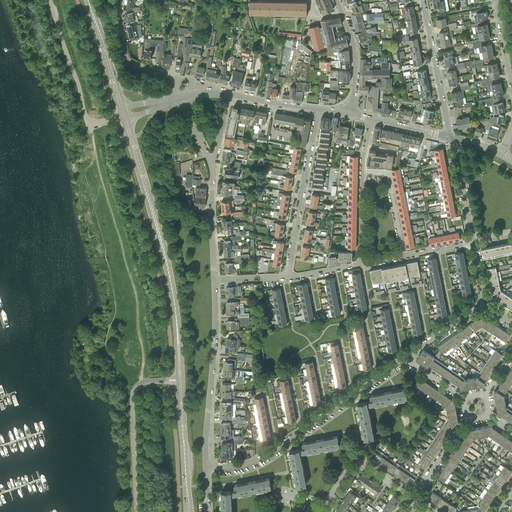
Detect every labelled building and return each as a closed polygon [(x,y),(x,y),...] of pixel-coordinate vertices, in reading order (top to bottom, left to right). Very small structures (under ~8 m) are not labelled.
[(125,10),(133,8),(137,7),(136,6),(134,7),(135,2),(136,2),(136,0),(125,0),(125,3),(126,4),(128,4),(128,5),(124,6),(125,10)] [(318,0),(322,8),(324,13),(331,10),(334,9),(330,0),(329,0),(318,0)] [(439,10),(445,9),(445,6),(444,6),(443,0),(442,0),(433,2),(434,8),(439,7),(439,10)] [(286,2),(285,2),(281,1),(277,1),(276,1),(272,1),(268,1),(267,1),(263,1),(262,1),(259,1),(250,1),(250,6),(250,14),(254,14),(257,14),(264,14),(267,14),(285,15),(294,15),(299,15),(302,15),(307,15),(307,2),(298,2),(295,2),(294,2),(291,2),(290,2),(286,2)] [(354,12),(364,11),(362,7),(368,6),(367,4),(365,4),(362,5),(358,6),(355,1),(350,4),(354,12)] [(403,15),(414,12),(413,6),(401,8),(403,15)] [(130,22),(138,21),(137,15),(137,12),(141,11),(140,7),(137,7),(133,8),(134,13),(133,13),(125,15),(126,22),(130,21),(130,22)] [(475,23),(479,22),(481,22),(480,19),(488,18),(487,11),(484,11),(483,8),(471,11),(472,14),(476,13),(477,17),(474,17),(475,23)] [(407,20),(415,18),(414,12),(403,15),(404,21),(407,20)] [(354,23),(363,20),(364,20),(362,13),(352,14),(354,23)] [(367,23),(384,23),(383,13),(374,13),(366,13),(366,20),(367,20),(367,23)] [(319,25),(312,26),(309,27),(314,49),(324,47),(323,44),(326,43),(328,51),(336,49),(343,47),(348,46),(348,45),(348,43),(347,41),(346,37),(346,35),(342,36),(335,38),(333,27),(332,25),(336,25),(342,24),(341,22),(340,18),(332,19),(330,19),(323,20),(321,20),(322,26),(319,27),(319,25)] [(408,26),(417,25),(415,18),(407,20),(408,26)] [(438,27),(447,25),(446,18),(437,19),(438,27)] [(373,34),(378,34),(376,28),(376,26),(367,29),(366,29),(365,26),(363,20),(354,23),(357,33),(366,30),(367,33),(373,32),(373,34)] [(134,38),(139,36),(137,25),(138,25),(138,24),(144,24),(144,21),(138,21),(130,22),(131,25),(127,26),(130,36),(133,35),(134,38)] [(476,33),(488,31),(487,24),(479,25),(479,22),(475,23),(463,25),(464,29),(467,28),(467,26),(473,25),(473,27),(475,27),(476,33)] [(408,26),(409,33),(418,31),(417,25),(408,26)] [(178,36),(184,36),(188,37),(189,30),(189,28),(179,27),(178,36)] [(183,60),(189,62),(190,56),(200,58),(202,49),(202,45),(192,43),(193,38),(192,38),(192,33),(203,35),(203,29),(193,28),(192,30),(189,30),(188,37),(184,36),(183,43),(183,48),(181,60),(183,60)] [(370,38),(372,37),(373,34),(373,32),(367,33),(366,30),(357,33),(355,33),(358,42),(362,41),(366,39),(367,41),(371,40),(370,38)] [(441,40),(450,38),(448,31),(439,33),(441,40)] [(479,36),(479,39),(480,40),(481,39),(490,38),(488,31),(476,33),(476,37),(479,36)] [(408,36),(396,39),(397,42),(403,41),(403,42),(409,41),(410,46),(418,44),(417,38),(409,40),(408,36)] [(156,61),(161,61),(162,61),(164,43),(164,41),(164,40),(146,38),(145,49),(145,55),(143,54),(142,58),(151,58),(152,50),(150,50),(150,45),(158,46),(156,61)] [(442,46),(451,44),(450,38),(441,40),(442,46)] [(482,52),(492,50),(491,43),(482,45),(481,42),(473,44),(473,48),(479,47),(480,53),(482,52)] [(174,57),(176,44),(173,44),(171,54),(167,54),(167,57),(164,57),(163,65),(170,67),(171,62),(170,62),(171,56),(174,57)] [(411,53),(420,51),(418,44),(410,46),(411,53)] [(349,59),(349,51),(344,51),(343,47),(336,49),(336,52),(339,52),(339,60),(349,59)] [(445,59),(454,57),(453,50),(443,52),(445,59)] [(482,52),(483,59),(494,57),(492,50),(482,52)] [(413,59),(421,57),(420,51),(411,53),(413,59)] [(217,79),(219,73),(216,73),(217,70),(218,67),(209,66),(210,62),(211,62),(212,56),(209,55),(208,59),(208,62),(207,68),(206,76),(206,77),(217,79)] [(231,84),(236,85),(240,68),(239,67),(240,64),(241,59),(235,57),(234,59),(233,59),(231,63),(233,64),(232,66),(237,67),(236,70),(235,70),(231,84)] [(373,64),(374,65),(375,61),(382,62),(387,62),(387,58),(377,57),(377,59),(371,58),(371,60),(366,60),(366,59),(360,59),(360,68),(365,68),(366,66),(372,66),(373,64)] [(413,63),(414,66),(422,64),(421,57),(413,59),(410,60),(411,64),(413,63)] [(446,66),(455,64),(454,57),(445,59),(446,66)] [(341,67),(349,67),(350,67),(349,59),(339,60),(338,60),(338,64),(340,64),(341,67)] [(180,73),(185,75),(189,62),(183,60),(180,73)] [(322,70),(331,70),(331,61),(324,61),(324,66),(322,66),(322,70)] [(488,72),(498,70),(497,63),(485,65),(485,69),(488,68),(488,72)] [(240,68),(236,85),(240,86),(245,69),(243,68),(244,65),(242,64),(240,64),(239,67),(240,68)] [(203,75),(206,76),(207,68),(198,65),(196,74),(203,76),(203,75)] [(221,65),(221,72),(220,81),(223,81),(228,83),(230,73),(226,73),(226,65),(222,65),(221,65)] [(360,68),(360,74),(360,85),(359,91),(368,92),(373,92),(374,86),(369,85),(365,85),(365,79),(372,79),(372,78),(381,78),(381,82),(376,81),(376,86),(391,87),(392,77),(390,77),(390,69),(382,69),(377,69),(373,69),(372,66),(366,66),(365,68),(360,68)] [(418,78),(427,76),(426,69),(417,71),(418,78)] [(449,79),(457,77),(456,70),(447,72),(449,79)] [(483,76),(483,79),(486,79),(490,78),(500,76),(498,70),(488,72),(489,75),(486,75),(486,76),(483,76)] [(250,88),(256,89),(259,72),(257,71),(256,76),(253,75),(250,88)] [(341,81),(349,81),(350,81),(350,71),(342,71),(341,81)] [(270,97),(271,87),(272,83),(274,73),(268,72),(267,80),(265,95),(270,97)] [(244,87),(250,88),(253,75),(252,76),(247,75),(247,79),(246,78),(244,87)] [(420,84),(428,83),(427,76),(418,78),(416,78),(417,85),(420,84)] [(450,85),(459,84),(457,77),(449,79),(450,85)] [(501,82),(493,84),(492,81),(490,81),(486,82),(481,83),(482,86),(490,85),(491,84),(492,91),(502,89),(501,82)] [(421,91),(429,89),(428,83),(420,84),(421,91)] [(381,113),(381,108),(377,107),(379,90),(387,90),(387,91),(395,91),(395,87),(391,87),(376,86),(374,86),(373,92),(373,98),(372,110),(372,111),(381,113)] [(431,100),(431,95),(429,89),(421,91),(423,101),(431,100)] [(494,98),(503,96),(502,89),(492,91),(493,94),(490,95),(491,98),(494,98)] [(453,100),(464,98),(463,90),(461,90),(459,91),(451,92),(453,100)] [(321,100),(329,101),(330,92),(323,91),(321,100)] [(303,93),(297,92),(295,92),(294,101),(302,102),(303,93)] [(330,92),(329,101),(335,102),(335,99),(337,99),(338,96),(336,96),(336,93),(330,92)] [(366,109),(372,110),(373,98),(373,92),(368,92),(367,98),(365,98),(364,108),(366,109)] [(391,102),(398,103),(398,98),(390,97),(390,96),(383,96),(382,101),(381,108),(381,113),(389,115),(390,108),(387,108),(388,102),(387,102),(388,98),(389,98),(389,100),(392,101),(391,102)] [(454,107),(463,105),(464,105),(464,103),(466,103),(465,98),(464,98),(453,100),(454,107)] [(494,112),(502,111),(504,110),(503,102),(499,103),(499,100),(491,102),(486,102),(486,103),(487,106),(491,105),(492,108),(493,113),(494,112)] [(427,107),(428,110),(423,109),(422,115),(432,118),(434,111),(431,111),(432,108),(431,106),(432,106),(431,103),(425,104),(426,107),(427,107)] [(232,109),(231,110),(231,111),(231,112),(230,116),(229,115),(225,134),(233,136),(236,117),(238,118),(238,116),(240,117),(241,109),(233,108),(233,107),(232,108),(232,109)] [(241,123),(245,124),(248,109),(242,108),(241,109),(240,117),(242,117),(241,123)] [(397,116),(404,118),(406,109),(399,108),(397,116)] [(469,116),(459,118),(458,115),(462,114),(461,108),(455,110),(456,119),(458,128),(471,126),(469,116)] [(248,109),(245,124),(248,124),(249,118),(253,119),(255,110),(248,109)] [(259,122),(265,123),(267,113),(257,111),(255,118),(254,125),(259,126),(259,122)] [(490,117),(489,119),(488,122),(489,122),(493,123),(498,125),(499,122),(501,123),(503,115),(502,115),(503,113),(502,111),(494,112),(493,117),(490,117)] [(420,121),(422,122),(431,124),(432,118),(422,115),(420,121)] [(300,128),(309,130),(310,122),(311,119),(309,119),(306,118),(306,120),(304,120),(305,118),(297,116),(297,117),(295,125),(298,125),(297,128),(300,128)] [(330,133),(336,134),(336,132),(337,125),(338,118),(333,118),(332,124),(331,124),(331,128),(330,133)] [(483,128),(486,129),(489,122),(488,122),(484,121),(482,127),(477,125),(474,133),(481,135),(483,128)] [(489,122),(486,129),(489,130),(487,137),(495,140),(498,132),(491,129),(493,123),(489,122)] [(335,142),(337,143),(342,143),(344,126),(337,125),(336,132),(336,134),(335,142)] [(353,146),(355,136),(361,137),(362,133),(362,129),(355,127),(355,131),(352,130),(350,139),(349,145),(353,146)] [(381,129),(374,128),(372,141),(372,146),(375,147),(375,145),(380,146),(381,141),(381,137),(381,135),(380,134),(381,129)] [(393,131),(383,129),(381,137),(381,141),(384,142),(387,143),(390,144),(391,141),(391,140),(393,131)] [(403,134),(393,131),(391,140),(391,141),(390,144),(393,144),(396,145),(399,146),(400,143),(403,134)] [(412,136),(403,134),(400,143),(399,146),(398,151),(397,157),(396,162),(394,167),(399,166),(400,162),(399,162),(401,155),(402,155),(403,151),(408,152),(409,146),(410,146),(412,136)] [(257,142),(267,144),(268,138),(258,136),(257,142)] [(418,151),(419,148),(421,138),(412,136),(410,146),(409,146),(408,152),(407,156),(416,158),(417,150),(418,151)] [(224,143),(235,145),(235,142),(237,142),(237,143),(236,145),(239,146),(244,147),(244,146),(248,147),(249,141),(245,140),(243,140),(236,138),(235,139),(225,137),(224,143)] [(293,153),(300,154),(301,148),(295,147),(290,146),(290,149),(293,149),(293,153)] [(434,157),(444,155),(442,148),(435,150),(433,150),(429,151),(430,154),(433,153),(433,157),(434,157)] [(222,155),(231,157),(234,157),(235,153),(231,152),(231,150),(223,149),(222,155)] [(392,168),(393,161),(394,156),(394,155),(387,154),(387,156),(375,154),(376,151),(369,150),(368,157),(367,160),(367,167),(386,168),(386,167),(391,168),(392,168)] [(437,162),(445,161),(444,155),(434,157),(434,160),(431,161),(431,163),(435,163),(437,162)] [(287,164),(286,170),(290,171),(297,172),(298,166),(291,165),(287,164)] [(239,178),(239,175),(234,174),(234,170),(240,171),(241,166),(232,165),(231,169),(225,168),(225,169),(224,170),(224,172),(225,173),(224,176),(239,178)] [(286,176),(283,175),(282,175),(278,175),(277,180),(281,181),(284,182),(292,183),(293,177),(286,176)] [(238,190),(240,190),(240,186),(235,186),(235,183),(224,181),(223,187),(234,189),(238,190)] [(443,192),(451,191),(449,184),(442,186),(439,186),(436,187),(436,190),(440,189),(441,193),(443,192)] [(195,196),(205,197),(206,187),(196,186),(195,196)] [(438,200),(452,197),(451,191),(443,192),(444,196),(438,197),(438,200)] [(201,206),(204,206),(205,197),(195,196),(193,195),(193,197),(193,198),(189,199),(191,206),(195,205),(195,208),(200,209),(201,206)] [(234,203),(236,203),(239,203),(240,203),(241,202),(241,201),(244,201),(244,198),(235,198),(235,200),(234,200),(222,201),(222,207),(234,206),(234,203)] [(310,206),(317,208),(321,208),(321,205),(318,205),(318,201),(311,200),(310,206)] [(279,211),(286,213),(288,206),(274,204),(273,204),(272,206),(274,206),(273,207),(280,208),(279,211)] [(245,216),(245,215),(244,211),(235,212),(234,206),(222,207),(223,213),(231,212),(231,217),(245,216)] [(307,224),(314,225),(318,225),(318,223),(315,222),(315,219),(308,217),(307,224)] [(273,228),(283,230),(284,224),(274,222),(272,228),(273,228)] [(272,231),(271,234),(275,235),(282,236),(283,230),(273,228),(272,232),(272,231)] [(448,242),(447,234),(444,235),(443,232),(442,229),(440,230),(442,243),(448,242)] [(304,241),(311,242),(315,243),(315,240),(312,239),(312,236),(305,234),(304,241)] [(239,245),(235,245),(235,241),(241,240),(240,236),(231,237),(231,241),(224,241),(225,249),(239,248),(242,248),(242,246),(239,246),(239,245)] [(495,256),(499,255),(497,246),(490,247),(492,256),(494,256),(494,260),(496,260),(495,256)] [(240,259),(244,258),(244,255),(238,255),(237,251),(242,251),(242,248),(239,248),(225,249),(225,256),(234,255),(235,259),(240,259)] [(351,262),(352,262),(352,261),(352,260),(352,251),(348,251),(339,251),(339,257),(336,258),(336,256),(329,257),(329,263),(328,267),(350,263),(351,263),(351,262)] [(414,275),(420,274),(417,261),(411,262),(414,275)] [(408,276),(414,275),(411,262),(405,263),(405,264),(408,276)] [(233,268),(233,263),(225,264),(226,272),(238,271),(237,268),(233,268)] [(408,277),(408,276),(405,264),(399,265),(402,278),(408,277)] [(396,279),(402,278),(399,265),(394,266),(396,279)] [(391,280),(396,279),(394,266),(388,267),(391,280)] [(385,282),(391,280),(388,267),(382,268),(385,281),(385,282)] [(385,281),(382,268),(376,269),(378,282),(385,281)] [(372,283),(378,282),(376,269),(370,270),(372,283)] [(460,278),(468,277),(466,270),(459,271),(459,275),(451,276),(452,279),(460,278)] [(355,286),(362,285),(361,278),(353,279),(355,286)] [(434,289),(441,288),(440,282),(433,283),(430,284),(431,290),(434,289)] [(492,296),(495,298),(500,290),(499,285),(490,287),(492,296)] [(237,292),(241,292),(241,286),(237,286),(237,288),(233,288),(233,287),(226,288),(226,296),(234,295),(237,295),(237,292)] [(495,298),(499,301),(504,293),(500,290),(495,298)] [(499,301),(503,303),(508,295),(504,293),(499,301)] [(503,303),(506,306),(511,298),(508,295),(503,303)] [(227,308),(241,308),(244,308),(244,303),(249,302),(249,297),(241,297),(241,302),(235,302),(227,302),(227,308)] [(227,314),(235,314),(238,313),(238,317),(249,317),(249,313),(241,313),(241,308),(227,308),(227,314)] [(446,311),(439,313),(440,319),(447,318),(446,311)] [(485,327),(488,330),(492,323),(489,321),(483,316),(482,317),(481,317),(480,316),(474,321),(470,323),(475,330),(479,328),(482,326),(485,327)] [(227,328),(236,328),(239,328),(239,318),(237,318),(237,321),(227,321),(227,328)] [(488,330),(492,333),(497,326),(492,323),(488,330)] [(465,327),(470,335),(475,332),(469,324),(465,327)] [(492,333),(497,336),(501,329),(497,326),(492,333)] [(466,338),(470,335),(465,327),(460,330),(466,338)] [(497,336),(502,339),(506,332),(501,329),(497,336)] [(461,341),(466,338),(460,330),(456,334),(461,341)] [(506,332),(502,339),(506,342),(511,335),(506,332)] [(457,344),(461,341),(456,334),(451,337),(457,344)] [(452,347),(457,344),(451,337),(447,340),(452,347)] [(448,350),(452,347),(447,340),(443,343),(448,350)] [(443,354),(448,350),(443,343),(438,346),(443,354)] [(427,367),(429,365),(432,360),(434,357),(423,349),(416,359),(427,367)] [(333,358),(341,356),(339,350),(331,351),(333,358)] [(492,355),(499,360),(502,355),(495,350),(492,355)] [(496,364),(499,360),(492,355),(489,353),(487,356),(489,358),(488,359),(496,364)] [(429,365),(433,368),(439,360),(434,357),(432,360),(429,365)] [(224,369),(235,370),(235,363),(236,360),(227,359),(227,362),(225,362),(224,369)] [(493,368),(496,364),(488,359),(488,360),(486,363),(493,368)] [(433,368),(437,371),(443,363),(439,360),(433,368)] [(364,370),(372,368),(370,361),(362,363),(364,370)] [(490,373),(493,368),(486,363),(482,361),(479,365),(483,368),(490,373)] [(437,371),(442,374),(447,366),(443,363),(437,371)] [(442,374),(446,377),(452,369),(447,366),(442,374)] [(308,375),(315,373),(314,367),(306,368),(308,375)] [(480,372),(487,377),(490,373),(483,368),(480,372)] [(446,377),(451,380),(456,373),(452,369),(446,377)] [(484,382),(487,377),(480,372),(477,376),(484,382)] [(451,380),(455,383),(460,376),(456,373),(451,380)] [(455,383),(460,386),(466,378),(465,379),(460,376),(455,383)] [(460,389),(473,387),(484,385),(484,382),(477,376),(466,378),(460,386),(460,389)] [(510,387),(511,383),(511,381),(506,377),(503,382),(510,387)] [(415,385),(419,387),(424,381),(419,378),(415,385)] [(281,386),(289,385),(289,381),(288,379),(277,381),(278,387),(281,386)] [(419,387),(424,391),(428,384),(424,381),(419,387)] [(500,386),(507,391),(510,387),(503,382),(500,386)] [(424,391),(428,394),(433,387),(428,384),(424,391)] [(311,393),(319,392),(318,385),(310,387),(311,393)] [(504,395),(507,391),(500,386),(497,391),(504,395)] [(428,394),(433,397),(437,390),(433,387),(428,394)] [(390,402),(407,398),(405,389),(388,392),(390,402)] [(433,397),(437,400),(442,393),(437,390),(433,397)] [(501,415),(506,407),(504,406),(506,405),(504,399),(503,398),(504,396),(504,395),(497,391),(494,391),(498,416),(501,415)] [(372,405),(390,402),(388,392),(370,396),(371,401),(372,405)] [(437,400),(442,403),(446,396),(442,393),(437,400)] [(256,404),(264,403),(263,396),(253,398),(252,399),(253,405),(256,404)] [(285,404),(293,403),(291,396),(284,398),(285,404)] [(446,406),(446,407),(451,399),(446,396),(442,403),(445,405),(446,406)] [(448,418),(455,424),(455,423),(458,423),(454,399),(451,399),(446,407),(448,408),(447,409),(448,415),(450,416),(448,418)] [(371,419),(369,411),(368,406),(372,405),(371,401),(367,402),(367,401),(358,403),(361,421),(371,419)] [(501,415),(506,418),(511,410),(506,407),(501,415)] [(230,420),(240,419),(240,416),(238,416),(238,417),(235,417),(235,413),(235,410),(232,410),(221,410),(221,417),(230,417),(230,420)] [(452,428),(455,424),(448,418),(445,423),(452,428)] [(365,439),(374,437),(371,419),(361,421),(365,439)] [(449,433),(452,428),(445,423),(442,428),(449,433)] [(487,435),(488,434),(492,428),(492,425),(468,429),(468,432),(475,437),(476,437),(477,435),(478,436),(485,435),(486,434),(487,435)] [(446,437),(449,433),(442,428),(439,431),(436,428),(435,429),(439,432),(438,432),(446,437)] [(488,434),(492,437),(497,431),(492,428),(488,434)] [(492,437),(497,441),(501,434),(497,431),(492,437)] [(263,440),(271,439),(270,432),(262,434),(263,440)] [(436,437),(443,442),(446,437),(438,432),(436,437)] [(465,437),(472,442),(475,437),(468,432),(465,437)] [(497,441),(501,444),(506,437),(501,434),(497,441)] [(322,449),(331,447),(340,446),(338,436),(320,440),(322,449)] [(440,446),(443,442),(436,437),(433,441),(440,446)] [(468,446),(472,442),(465,437),(462,442),(468,446)] [(501,444),(506,447),(510,440),(506,437),(501,444)] [(236,443),(243,443),(243,439),(234,440),(234,443),(233,443),(222,443),(222,450),(235,450),(236,450),(236,443)] [(304,453),(322,449),(320,440),(302,443),(303,448),(304,453)] [(430,445),(437,450),(440,446),(433,441),(430,445)] [(465,451),(468,446),(462,442),(459,446),(465,451)] [(426,450),(434,455),(437,450),(430,445),(426,450)] [(462,455),(465,451),(459,446),(456,451),(462,455)] [(303,467),(301,458),(300,454),(304,453),(303,448),(299,449),(290,451),(293,469),(303,467)] [(372,460),(377,463),(383,453),(376,448),(372,453),(375,455),(372,460)] [(431,459),(434,455),(426,450),(426,451),(421,448),(420,449),(418,448),(417,450),(423,454),(431,459)] [(460,459),(462,455),(456,451),(453,455),(460,459)] [(377,463),(382,467),(387,459),(388,457),(386,455),(383,453),(377,463)] [(420,459),(428,464),(431,459),(423,454),(420,459)] [(456,464),(460,459),(453,455),(450,459),(456,464)] [(425,468),(428,464),(420,459),(417,456),(414,461),(417,463),(425,468)] [(382,467),(386,470),(393,460),(391,459),(389,461),(387,459),(382,467)] [(453,468),(456,464),(450,459),(447,464),(453,468)] [(386,470),(391,473),(397,463),(395,461),(393,460),(386,470)] [(391,473),(395,476),(402,466),(400,465),(397,463),(391,473)] [(450,473),(453,468),(447,464),(444,468),(450,473)] [(501,471),(508,476),(511,471),(504,466),(501,464),(498,467),(497,467),(496,469),(498,470),(500,468),(502,470),(501,471)] [(395,476),(400,479),(407,470),(404,468),(402,466),(395,476)] [(293,469),(295,479),(297,486),(307,485),(303,467),(293,469)] [(447,477),(448,476),(450,473),(444,468),(441,473),(447,477)] [(505,480),(508,476),(501,471),(502,470),(500,468),(498,470),(495,473),(498,475),(498,476),(505,480)] [(405,483),(412,473),(409,471),(407,470),(400,479),(405,483)] [(360,486),(362,483),(367,476),(362,473),(357,480),(355,483),(360,486)] [(412,473),(405,483),(410,486),(416,476),(414,475),(412,473)] [(444,482),(447,477),(441,473),(438,477),(444,482)] [(502,485),(505,480),(498,476),(498,475),(495,473),(492,477),(491,476),(490,478),(492,480),(493,478),(495,479),(494,480),(502,485)] [(362,483),(368,488),(373,480),(367,476),(362,483)] [(254,491),(263,489),(272,487),(270,478),(252,482),(254,491)] [(498,490),(502,485),(494,480),(495,479),(493,478),(492,480),(490,478),(487,482),(488,483),(498,490)] [(368,488),(373,491),(378,484),(373,480),(368,488)] [(236,495),(254,491),(252,482),(234,485),(235,491),(236,495)] [(495,495),(498,490),(488,483),(486,487),(485,486),(483,488),(485,489),(487,487),(489,489),(488,490),(495,495)] [(378,484),(373,491),(376,493),(374,495),(377,497),(380,492),(378,490),(381,486),(378,484)] [(489,489),(487,487),(485,489),(487,490),(485,494),(492,499),(495,495),(488,490),(489,489)] [(232,509),(231,500),(231,496),(236,495),(235,491),(231,491),(222,491),(222,509),(232,509)] [(347,495),(354,499),(357,496),(354,494),(352,493),(349,491),(347,495)] [(428,499),(433,502),(438,495),(433,491),(428,499)] [(489,504),(492,499),(485,494),(482,498),(482,499),(489,504)] [(343,500),(350,505),(354,499),(347,495),(343,500)] [(390,499),(397,504),(400,500),(393,495),(390,499)] [(433,502),(437,505),(442,498),(443,499),(444,497),(443,495),(441,497),(438,495),(433,502)] [(482,498),(480,497),(479,498),(481,500),(478,504),(480,505),(485,509),(489,504),(482,499),(482,498)] [(437,505),(442,509),(447,501),(443,499),(442,498),(437,505)] [(394,509),(397,504),(390,499),(387,504),(394,509)] [(346,511),(348,509),(350,505),(343,500),(339,506),(346,511)] [(442,509),(447,511),(452,505),(454,503),(452,502),(451,504),(447,501),(442,509)] [(388,511),(391,511),(394,509),(387,504),(384,502),(381,507),(383,509),(388,511)]
